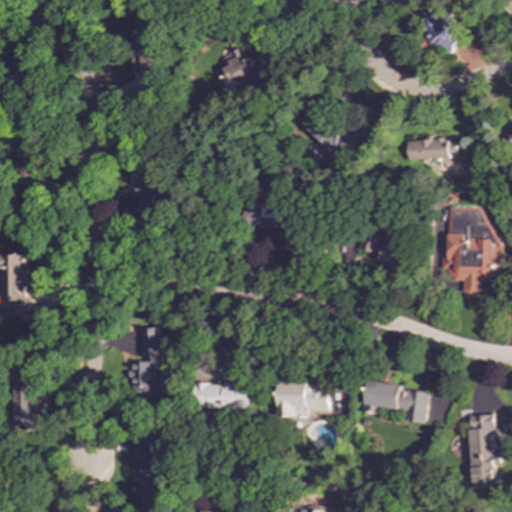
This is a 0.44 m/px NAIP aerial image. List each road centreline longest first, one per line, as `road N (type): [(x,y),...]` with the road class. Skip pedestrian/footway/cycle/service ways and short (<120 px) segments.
road 1 (residential): [(80,487),(103,291),(88,209),(98,139),(89,89),(49,0)]
road 2 (residential): [(103,291),(266,295),(511,359)]
road 3 (residential): [(511,67),(446,88),(405,87),(371,60),(341,0)]
